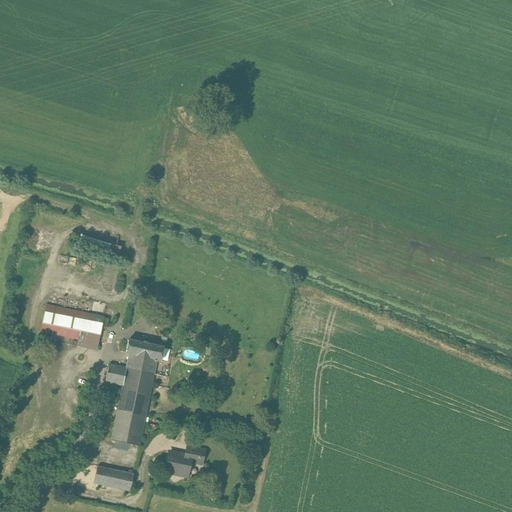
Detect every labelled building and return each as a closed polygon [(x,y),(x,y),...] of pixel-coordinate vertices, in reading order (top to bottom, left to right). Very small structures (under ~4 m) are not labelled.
[(76,244),(116,255),(120,242),(79,231),(76,244)] [(104,318),(46,305),(40,332),(79,340),(87,341),(89,334),(100,336),(102,326),(104,318)] [(100,336),(89,334),(87,341),(98,344),(100,336)] [(87,341),(79,340),(78,343),(98,348),(98,344),(87,341)] [(164,348),(128,340),(126,353),(129,354),(126,369),(126,370),(153,376),(157,360),(161,361),(164,348)] [(129,354),(126,353),(123,353),(120,367),(126,369),(129,354)] [(153,376),(126,370),(126,369),(120,367),(109,365),(108,366),(109,366),(105,382),(123,386),(111,441),(116,442),(139,446),(153,376)] [(204,451),(187,447),(185,456),(191,457),(190,462),(201,464),(204,451)] [(185,456),(169,452),(165,472),(187,477),(190,462),(191,457),(185,456)] [(133,475),(97,467),(93,484),(130,492),(133,475)] [(211,496),(208,486),(197,489),(199,499),(211,496)] [(37,508),(39,498),(29,496),(28,506),(37,508)]
